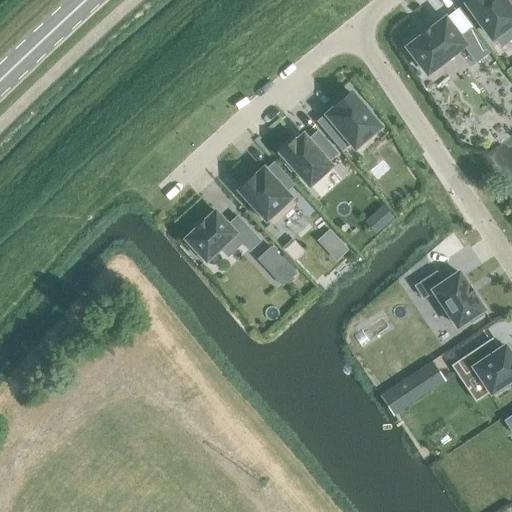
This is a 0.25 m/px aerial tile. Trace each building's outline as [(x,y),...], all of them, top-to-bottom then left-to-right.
[(511,0),(468,0),(466,2),(491,37),(511,22),(511,12),(511,11),(511,0)] [(459,37),(444,18),(406,47),(408,50),(405,52),(414,63),(417,61),(426,73),(463,45),(476,61),(487,53),(469,29),(459,37)] [(351,142),(354,146),(378,126),(349,92),(334,105),(336,107),(327,114),(332,120),(322,128),(341,150),(351,142)] [(293,139),(279,152),(308,185),(330,165),(327,162),(336,153),(317,131),(307,140),(303,134),(295,141),(293,139)] [(272,225),(295,204),(284,192),(293,183),(274,162),(264,170),(263,169),(255,177),(253,175),(238,189),(272,225)] [(383,205),(375,212),(386,223),(393,216),(383,205)] [(205,260),(233,234),(249,250),(259,241),(237,216),(227,225),(215,211),(185,238),(188,241),(185,244),(195,254),(197,252),(205,260)] [(291,238),(281,248),(294,261),(304,251),(291,238)] [(270,247),(264,253),(272,262),(266,268),(282,286),(295,273),(270,247)] [(457,326),(468,319),(470,322),(482,314),(480,311),(483,309),(458,272),(443,282),(436,272),(415,286),(423,298),(433,291),(457,326)] [(504,346),(498,350),(491,339),(457,362),(465,374),(474,368),(490,392),(493,391),(495,394),(507,386),(505,383),(511,378),(511,354),(511,355),(504,346)] [(431,362),(381,395),(394,414),(444,381),(431,362)]
